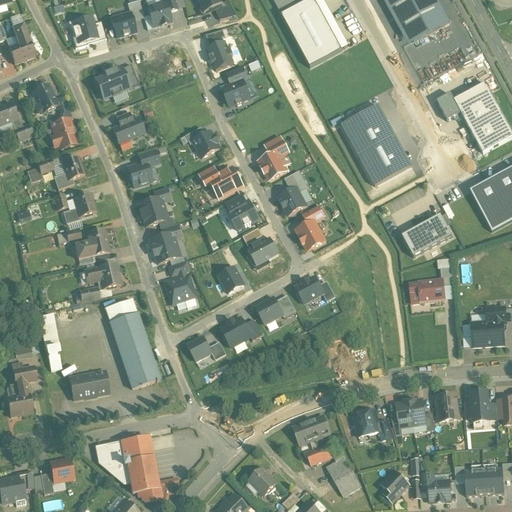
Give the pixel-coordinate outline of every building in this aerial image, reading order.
[(219,0),(196,0),(205,15),(222,5),(219,0)] [(304,0),(274,0),(282,13),(304,1),(304,0)] [(305,0),(304,1),(282,13),(311,66),(344,48),(317,0),(305,0)] [(438,0),(386,0),(409,43),(450,22),(438,0)] [(168,1),(147,6),(152,27),(173,22),(170,7),(168,1)] [(132,11),(111,17),(117,37),(137,32),(132,11)] [(93,20),(70,26),(76,46),(98,40),(93,20)] [(9,42),(2,25),(0,25),(0,43),(1,45),(9,42)] [(11,52),(17,67),(37,60),(31,44),(25,28),(16,32),(22,48),(11,52)] [(225,43),(207,51),(216,73),(235,65),(225,43)] [(225,76),(230,87),(243,81),(248,80),(243,69),(225,76)] [(230,87),(222,90),(230,111),(251,102),(243,81),(230,87)] [(456,99),(464,115),(484,154),(511,139),(511,128),(488,82),(456,99)] [(61,109),(50,88),(34,96),(39,104),(37,105),(36,108),(41,116),(44,117),(45,117),(61,109)] [(437,103),(448,124),(464,115),(456,99),(453,95),(437,103)] [(341,125),(375,188),(413,168),(379,105),(341,125)] [(14,106),(0,111),(0,128),(3,136),(16,131),(21,144),(35,139),(31,128),(25,131),(22,121),(20,122),(14,106)] [(117,117),(119,124),(134,118),(131,112),(117,117)] [(119,124),(111,127),(118,144),(146,133),(139,116),(134,118),(119,124)] [(79,146),(72,124),(55,129),(59,140),(55,141),(58,150),(62,148),(63,151),(79,146)] [(205,127),(187,138),(200,162),(219,151),(205,127)] [(267,147),(272,155),(278,152),(280,156),(289,151),(282,139),(267,147)] [(259,162),(270,182),(288,172),(280,156),(278,152),(272,155),(259,162)] [(87,179),(80,160),(64,166),(71,185),(87,179)] [(125,168),(133,190),(152,184),(145,162),(125,168)] [(40,167),(43,177),(56,172),(53,163),(40,167)] [(215,164),(194,175),(204,194),(210,191),(217,204),(245,189),(234,168),(220,175),(215,164)] [(285,179),(291,189),(296,187),(299,192),(308,188),(300,171),(285,179)] [(511,172),(469,193),(491,233),(511,222),(511,172)] [(277,196),(289,218),(307,208),(299,192),(296,187),(291,189),(277,196)] [(155,193),(157,198),(162,197),(163,201),(172,199),(169,189),(155,193)] [(245,195),(224,207),(238,234),(260,223),(245,195)] [(82,221),(99,216),(93,197),(76,202),(79,212),(65,216),(69,228),(83,223),(82,221)] [(138,204),(146,229),(169,221),(163,201),(162,197),(157,198),(138,204)] [(66,198),(56,201),(60,214),(70,211),(66,198)] [(320,209),(302,217),(306,225),(315,221),(316,223),(325,219),(320,209)] [(441,217),(402,238),(414,259),(452,239),(441,217)] [(307,251),(326,241),(316,223),(315,221),(306,225),(296,230),(307,251)] [(81,233),(69,236),(71,245),(83,243),(81,233)] [(78,252),(81,263),(96,259),(98,265),(111,262),(110,256),(111,256),(106,234),(89,237),(92,249),(78,252)] [(149,241),(157,266),(180,259),(173,234),(149,241)] [(123,289),(119,267),(100,271),(100,272),(88,274),(91,286),(103,283),(105,293),(123,289)] [(441,268),(442,279),(444,279),(444,286),(453,285),(452,268),(441,268)] [(163,282),(171,307),(194,300),(187,275),(163,282)] [(296,288),(305,305),(324,296),(315,279),(296,288)] [(410,282),(412,306),(446,303),(444,286),(444,279),(442,279),(410,282)] [(100,291),(82,294),(84,305),(102,301),(100,291)] [(275,300),(255,312),(264,327),(284,316),(275,300)] [(162,383),(135,302),(107,312),(135,392),(162,383)] [(474,328),(476,350),(506,348),(505,327),(508,326),(507,311),(489,312),(490,327),(474,328)] [(54,313),(40,316),(46,353),(49,352),(52,371),(60,370),(57,351),(60,350),(54,313)] [(386,354),(379,319),(363,322),(366,336),(350,340),(354,361),(386,354)] [(33,348),(16,351),(18,360),(34,357),(33,348)] [(9,401),(13,420),(26,418),(26,419),(36,417),(32,397),(31,397),(29,385),(39,383),(37,370),(15,374),(18,387),(20,387),(22,399),(9,401)] [(72,381),(76,403),(112,396),(108,374),(72,381)] [(494,394),(474,395),(475,406),(468,406),(469,420),(476,419),(476,427),(496,425),(494,394)] [(462,398),(439,401),(442,426),(465,423),(462,398)] [(511,399),(503,400),(505,430),(511,429),(511,399)] [(424,404),(410,407),(415,430),(429,428),(430,434),(436,433),(433,415),(426,416),(424,404)] [(404,437),(403,433),(415,430),(410,407),(397,409),(399,420),(393,421),(398,438),(404,437)] [(379,414),(356,420),(362,442),(382,437),(385,436),(382,427),(379,414)] [(302,449),(312,445),(315,455),(307,457),(311,470),(336,462),(332,449),(323,452),(319,443),(333,438),(327,421),(296,431),(302,449)] [(384,445),(396,442),(391,424),(382,427),(385,436),(382,437),(384,445)] [(127,465),(127,469),(122,470),(125,487),(134,485),(136,496),(141,495),(142,499),(146,499),(146,503),(149,505),(163,502),(167,505),(173,497),(172,489),(181,487),(179,479),(160,483),(151,434),(122,439),(125,458),(120,459),(121,466),(127,465)] [(347,460),(329,470),(345,499),(363,490),(347,460)] [(72,463),(53,466),(55,476),(57,486),(76,482),(72,463)] [(485,495),(504,494),(503,470),(484,471),(485,495)] [(467,496),(485,495),(484,471),(465,472),(467,496)] [(266,472),(252,485),(266,501),(280,488),(266,472)] [(413,490),(397,474),(384,487),(390,493),(386,498),(396,507),(413,490)] [(0,480),(0,493),(2,504),(23,500),(18,476),(0,480)] [(55,476),(43,478),(47,498),(56,496),(54,486),(57,486),(55,476)] [(440,484),(440,476),(423,476),(423,484),(423,497),(433,497),(433,507),(455,506),(454,484),(440,484)] [(423,484),(416,484),(417,503),(424,503),(423,497),(423,484)] [(296,496),(285,507),(289,511),(301,501),(296,496)] [(251,511),(237,497),(221,511),(251,511)]
